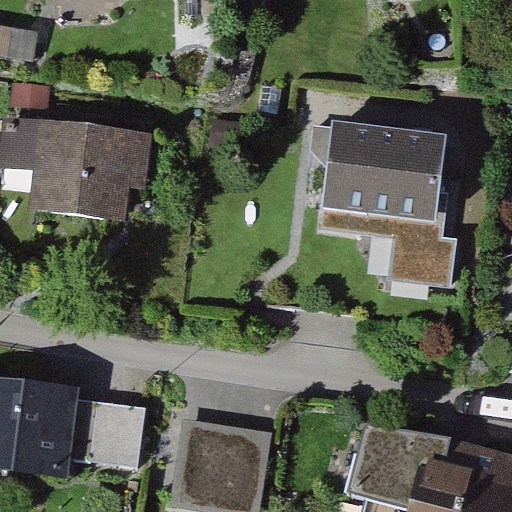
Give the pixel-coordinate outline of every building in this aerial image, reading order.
[(0,168),(34,173),(30,211),(126,222),(130,189),(147,190),(153,134),(5,117),(0,157),(0,168)] [(448,135),(333,121),(332,128),(315,126),(311,153),(327,169),(319,230),(394,239),(388,282),(452,289),(458,240),(444,238),(447,214),(439,213),(448,135)] [(0,379),(0,471),(70,480),(72,464),(79,401),(80,389),(0,379)] [(72,464),(139,471),(146,409),(79,401),(72,464)] [(170,508),(195,511),(260,511),(273,435),(184,421),(170,508)] [(511,511),(511,474),(365,431),(341,511),(511,511)]
